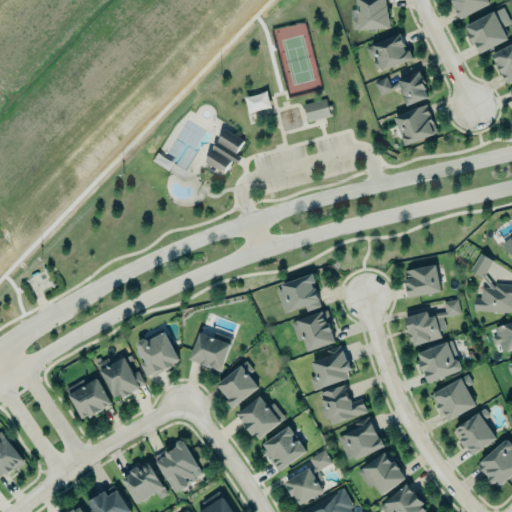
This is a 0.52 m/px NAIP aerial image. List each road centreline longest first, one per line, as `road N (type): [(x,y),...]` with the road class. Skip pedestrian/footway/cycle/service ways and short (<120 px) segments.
road 1 (secondary): [(0,380),(132,303),(220,264),(511,185)]
road 2 (secondary): [(511,154),(206,235),(116,274),(0,341)]
road 3 (residential): [(369,297),(408,421),(477,511)]
road 4 (residential): [(10,511),(82,458),(185,402)]
road 5 (residential): [(82,458),(2,340)]
road 6 (residential): [(185,402),(264,511)]
road 7 (residential): [(469,111),(417,0)]
